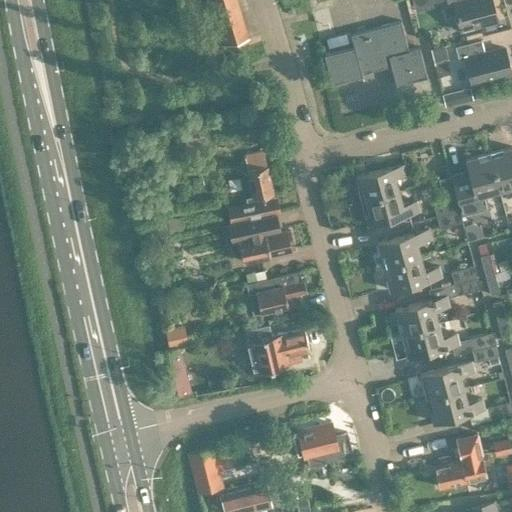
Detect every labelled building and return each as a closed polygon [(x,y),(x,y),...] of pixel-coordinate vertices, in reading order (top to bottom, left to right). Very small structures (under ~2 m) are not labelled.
[(236,0),(207,0),(210,10),(237,1),(236,0)] [(410,0),(414,13),(432,9),(431,3),(442,1),(442,0),(410,0)] [(460,32),(497,22),(491,0),(446,0),(448,5),(453,4),(460,32)] [(237,1),(210,10),(214,22),(241,13),(237,1)] [(241,13),(214,22),(217,34),(244,25),(241,13)] [(332,84),(362,76),(362,73),(391,66),(396,85),(427,77),(419,47),(408,50),(401,21),(350,35),(353,47),(324,54),(332,84)] [(244,25),(217,34),(221,46),(248,38),(244,25)] [(510,73),(504,48),(483,53),(480,40),(455,47),(458,60),(464,59),(470,83),(510,73)] [(448,63),(444,46),(430,49),(434,67),(448,63)] [(442,96),(445,107),(472,100),(469,89),(442,96)] [(251,115),(248,127),(259,130),(262,118),(251,115)] [(511,147),(489,153),(499,191),(511,187),(511,147)] [(263,151),(244,155),(247,170),(246,170),(252,197),(246,198),(247,203),(227,207),(230,222),(276,212),(279,212),(276,197),(274,198),(273,194),(267,166),(266,166),(263,151)] [(499,191),(489,153),(466,160),(469,172),(450,177),(456,200),(457,200),(460,211),(461,216),(489,209),(485,194),(499,191)] [(355,176),(361,200),(399,191),(395,176),(409,173),(406,163),(355,176)] [(456,200),(450,177),(438,180),(444,202),(444,203),(456,200)] [(402,204),(399,191),(361,200),(367,224),(419,211),(417,201),(402,204)] [(436,217),(460,211),(457,200),(456,200),(444,203),(444,202),(433,204),(436,217)] [(439,228),(451,225),(463,222),(461,216),(460,211),(436,217),(439,228)] [(230,223),(223,225),(226,241),(237,239),(241,261),(291,250),(287,231),(281,232),(276,212),(230,222),(230,223)] [(166,218),(145,222),(148,239),(169,234),(166,218)] [(468,242),(483,238),(481,229),(472,225),(464,227),(468,242)] [(383,253),(386,265),(421,256),(417,243),(432,239),(429,229),(377,242),(380,254),(383,253)] [(485,245),(477,247),(480,257),(488,255),(485,245)] [(485,276),(494,274),(489,254),(488,255),(480,257),(485,276)] [(390,290),(442,276),(439,266),(425,270),(421,256),(386,265),(389,277),(387,278),(390,290)] [(454,283),(477,278),(474,265),(451,272),(454,283)] [(299,272),(248,284),(255,314),(288,307),(285,297),(306,292),(303,281),(302,281),(299,272)] [(494,274),(485,276),(490,295),(499,292),(494,274)] [(450,306),(448,297),(481,289),(477,278),(454,283),(429,290),(431,300),(395,309),(398,321),(401,320),(404,332),(439,323),(435,310),(450,306)] [(497,322),(506,320),(501,301),(492,303),(497,322)] [(502,341),(511,339),(506,320),(497,322),(502,341)] [(408,357),(460,343),(457,333),(442,336),(439,323),(404,332),(407,344),(405,345),(408,357)] [(183,325),(165,329),(169,347),(187,344),(183,325)] [(246,341),(253,373),(290,364),(288,356),(309,351),(304,328),(282,333),(282,332),(246,341)] [(472,350),(495,344),(492,333),(469,338),(472,350)] [(475,362),(498,356),(495,344),(472,350),(475,362)] [(377,386),(404,375),(397,357),(370,368),(377,386)] [(426,385),(429,397),(464,388),(461,375),(475,371),(472,361),(421,374),(424,386),(426,385)] [(433,422),(485,408),(483,398),(468,401),(464,388),(429,397),(433,409),(430,410),(433,422)] [(511,413),(511,408),(510,401),(487,407),(490,420),(511,413)] [(331,422),(297,431),(304,457),(306,457),(308,466),(353,456),(347,432),(334,435),(331,422)] [(495,455),(511,452),(508,437),(492,440),(495,455)] [(222,486),(212,447),(189,453),(199,492),(222,486)] [(232,449),(220,451),(224,469),(235,467),(232,449)] [(461,459),(433,466),(438,487),(466,480),(486,475),(481,455),(461,459)] [(291,478),(220,495),(224,511),(244,511),(272,505),(269,497),(294,491),(291,478)] [(497,511),(495,502),(470,508),(471,511),(497,511)]
